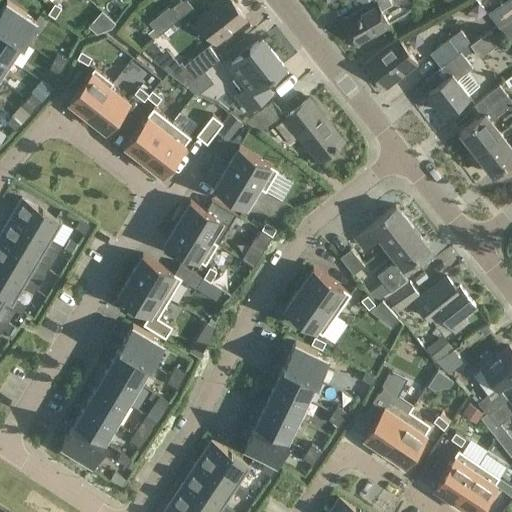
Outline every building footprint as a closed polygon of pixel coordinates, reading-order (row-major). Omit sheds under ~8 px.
[(230,0),(221,0),(197,20),(214,42),(225,33),(232,27),(244,17),(230,0)] [(356,44),(389,26),(382,12),(392,7),(388,0),(379,0),(361,10),(343,19),(356,44)] [(511,0),(507,0),(496,7),(511,26),(511,0)] [(7,1),(0,11),(0,24),(23,40),(36,20),(7,1)] [(55,2),(48,13),(55,17),(62,7),(55,2)] [(169,7),(149,23),(159,35),(179,19),(170,8),(169,7)] [(511,42),(511,40),(511,26),(496,7),(486,13),(496,25),(511,42)] [(0,24),(0,52),(10,59),(23,40),(0,24)] [(460,50),(470,43),(460,29),(448,38),(448,39),(429,53),(439,66),(443,63),(460,50)] [(490,30),(470,44),(479,57),(499,42),(490,30)] [(417,62),(397,37),(365,62),(385,87),(417,62)] [(283,65),(262,38),(231,62),(249,85),(236,96),(247,110),(270,92),(261,81),(269,75),(270,76),(283,65)] [(186,85),(219,58),(209,45),(184,64),(181,61),(168,71),(186,85)] [(451,73),(431,88),(427,91),(444,113),(468,95),(456,80),(473,67),(461,52),(460,50),(443,63),(451,73)] [(77,58),(88,64),(92,56),(81,51),(77,58)] [(0,73),(10,59),(0,52),(0,73)] [(57,53),(53,60),(64,66),(67,59),(57,53)] [(53,60),(49,67),(60,73),(64,66),(53,60)] [(69,100),(88,114),(110,85),(111,86),(114,82),(95,67),(69,100)] [(459,132),(475,152),(500,133),(491,120),(511,103),(511,101),(498,84),(481,98),(473,104),(482,114),(459,132)] [(111,86),(110,85),(88,114),(107,129),(129,100),(111,86)] [(135,92),(144,100),(147,96),(149,93),(140,86),(135,92)] [(147,96),(157,104),(162,97),(152,90),(149,93),(147,96)] [(32,92),(27,98),(36,106),(41,100),(32,92)] [(27,98),(22,104),(31,112),(36,106),(27,98)] [(317,159),(342,139),(309,98),(284,117),(285,118),(275,125),(289,143),(298,136),(317,159)] [(259,133),(283,114),(272,101),(245,123),(259,133)] [(125,143),(144,158),(172,121),(153,107),(125,143)] [(223,122),(219,128),(230,137),(242,120),(243,120),(232,111),(223,122)] [(213,114),(197,134),(207,143),(219,128),(223,122),(213,114)] [(12,115),(6,121),(15,129),(21,123),(12,115)] [(172,121),(144,158),(163,173),(191,136),(172,121)] [(500,133),(475,152),(491,173),(511,156),(511,145),(511,146),(500,133)] [(279,169),(239,146),(227,166),(258,185),(258,186),(266,190),(279,169)] [(227,166),(215,186),(246,205),(258,186),(258,185),(227,166)] [(62,221),(22,197),(9,219),(50,243),(52,238),(62,221)] [(222,218),(191,199),(178,220),(207,237),(210,238),(222,218)] [(361,234),(355,238),(364,248),(379,238),(386,246),(411,226),(395,206),(361,234)] [(40,259),(48,245),(50,243),(9,219),(0,234),(0,241),(37,264),(40,259)] [(78,220),(74,227),(85,233),(89,226),(78,220)] [(178,220),(166,240),(206,264),(218,243),(210,239),(178,220)] [(262,227),(272,234),(276,227),(266,220),(262,227)] [(411,226),(386,246),(396,259),(377,274),(383,281),(369,292),(375,301),(383,295),(385,298),(388,296),(408,281),(406,279),(399,269),(402,266),(403,266),(428,246),(411,226)] [(257,235),(267,242),(271,235),(261,228),(257,235)] [(52,238),(50,243),(48,245),(59,251),(63,244),(52,238)] [(70,239),(64,248),(71,252),(77,243),(70,239)] [(28,280),(36,266),(37,264),(0,241),(0,269),(25,284),(28,280)] [(353,273),(364,264),(351,248),(340,257),(353,273)] [(143,253),(131,274),(170,298),(182,277),(198,286),(204,276),(180,262),(174,272),(143,253)] [(40,259),(37,264),(36,266),(46,272),(50,265),(40,259)] [(210,266),(204,276),(211,280),(217,270),(210,266)] [(299,287),(337,314),(351,293),(313,267),(299,287)] [(24,286),(25,284),(0,269),(0,297),(13,305),(16,300),(24,286)] [(131,274),(118,294),(150,313),(143,324),(166,337),(173,325),(158,317),(170,298),(131,274)] [(414,300),(410,304),(416,311),(420,307),(429,319),(438,312),(434,306),(456,288),(446,276),(415,302),(414,300)] [(28,280),(25,284),(24,286),(34,293),(38,286),(28,280)] [(389,297),(400,311),(410,304),(414,300),(421,294),(410,281),(389,297)] [(460,286),(456,288),(434,306),(438,312),(453,330),(466,319),(462,314),(474,304),(460,286)] [(285,308),(323,334),(337,314),(299,287),(285,308)] [(375,303),(367,294),(361,299),(369,308),(375,303)] [(0,310),(6,302),(12,306),(13,305),(0,297),(0,310)] [(12,306),(12,307),(22,313),(26,306),(16,300),(13,305),(12,306)] [(133,324),(121,345),(151,363),(163,342),(133,324)] [(424,346),(435,359),(453,345),(442,332),(434,339),(433,339),(424,346)] [(322,348),(326,341),(315,336),(311,343),(322,348)] [(285,363),(317,378),(327,357),(295,342),(285,363)] [(151,363),(121,345),(109,364),(139,382),(151,363)] [(487,413),(507,398),(500,388),(511,378),(511,350),(509,347),(483,368),(483,367),(474,375),(488,393),(477,401),(487,413)] [(275,383),(307,399),(317,378),(285,363),(275,383)] [(139,382),(109,364),(97,384),(128,402),(139,382)] [(185,372),(174,367),(170,374),(181,380),(185,372)] [(439,369),(433,383),(447,390),(454,376),(439,369)] [(362,377),(372,383),(376,375),(365,370),(362,377)] [(181,380),(170,374),(167,382),(178,387),(181,380)] [(393,393),(397,386),(388,380),(383,387),(393,393)] [(265,404),(297,420),(307,399),(275,383),(265,404)] [(128,402),(97,384),(86,404),(116,422),(128,402)] [(152,393),(149,398),(154,402),(155,401),(158,396),(152,393)] [(155,401),(165,408),(169,401),(159,394),(158,396),(155,401)] [(410,410),(389,396),(364,435),(385,449),(410,410)] [(511,404),(507,398),(487,413),(498,425),(511,413),(511,404)] [(470,403),(464,412),(477,421),(483,412),(470,403)] [(116,422),(86,404),(74,423),(104,441),(116,422)] [(255,425),(287,440),(297,420),(265,404),(255,425)] [(333,412),(343,418),(347,412),(337,405),(333,412)] [(405,462),(431,424),(410,410),(385,449),(405,462)] [(328,418),(338,425),(343,418),(333,412),(328,418)] [(157,420),(147,413),(142,420),(152,427),(157,420)] [(448,420),(438,413),(434,420),(444,427),(448,420)] [(104,441),(74,423),(62,444),(92,462),(104,441)] [(287,440),(255,425),(245,446),(276,461),(287,440)] [(461,445),(465,438),(455,431),(451,438),(461,445)] [(144,439),(134,432),(130,439),(140,446),(144,439)] [(198,460),(237,486),(238,484),(250,466),(211,440),(198,460)] [(307,450),(317,456),(322,450),(312,443),(307,450)] [(455,499),(479,462),(458,449),(434,485),(455,499)] [(303,456),(313,463),(317,456),(307,450),(303,456)] [(132,457),(121,451),(117,458),(128,464),(132,457)] [(184,481),(223,507),(225,504),(233,491),(237,486),(198,460),(184,481)] [(261,469),(272,474),(275,467),(264,462),(261,469)] [(500,476),(479,462),(455,499),(474,511),(476,511),(495,483),(500,476)] [(511,493),(511,484),(500,476),(495,483),(511,493)] [(171,501),(187,511),(219,511),(220,511),(223,507),(184,481),(171,501)] [(233,491),(244,498),(248,491),(238,484),(237,486),(233,491)] [(329,511),(362,511),(339,496),(329,511)] [(163,511),(187,511),(171,501),(163,511)]
